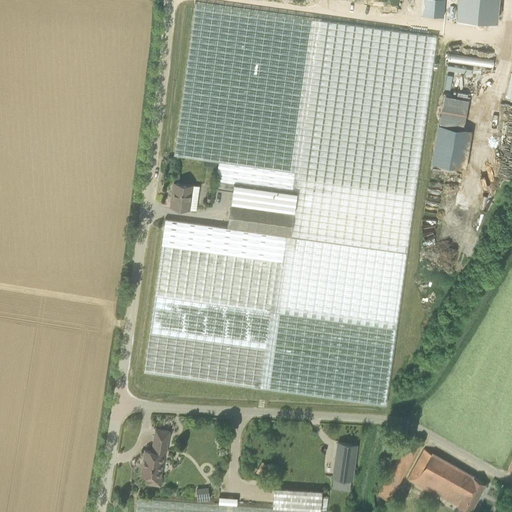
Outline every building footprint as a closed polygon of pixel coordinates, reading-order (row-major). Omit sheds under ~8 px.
[(444,0),(424,0),(424,15),(443,17),(444,0)] [(497,21),(498,0),(458,0),(457,18),(497,21)] [(195,2),(174,155),(218,161),(216,181),(234,182),(227,228),(165,219),(144,367),(382,402),(437,37),(195,2)] [(448,53),(448,61),(494,66),(494,59),(448,53)] [(458,89),(457,95),(469,98),(471,92),(458,89)] [(465,129),(470,98),(444,94),(434,164),(468,169),(473,130),(465,129)] [(200,186),(183,184),(174,183),(170,206),(189,209),(196,210),(200,186)] [(141,474),(147,475),(146,482),(161,485),(162,477),(159,477),(163,453),(166,454),(169,431),(156,429),(152,451),(145,450),(146,450),(142,474),(141,474)] [(352,444),(338,442),(336,460),(339,461),(337,477),(334,476),(334,477),(351,479),(354,462),(350,461),(352,444)] [(408,468),(415,455),(402,449),(395,461),(408,468)] [(471,511),(485,484),(424,450),(408,479),(447,501),(448,500),(450,501),(451,499),(459,503),(458,505),(471,511)] [(274,487),(273,507),(321,510),(322,500),(322,490),(274,487)] [(199,500),(210,500),(210,488),(198,488),(199,500)] [(320,511),(321,510),(273,507),(237,505),(237,498),(219,497),(219,503),(137,498),(136,511),(320,511)]
